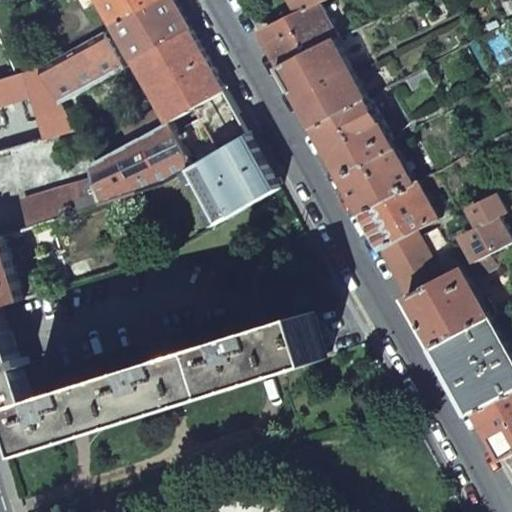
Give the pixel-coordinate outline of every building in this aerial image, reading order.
[(105,0),(119,25),(162,0),(105,0)] [(162,0),(119,25),(139,59),(194,27),(178,0),(162,0)] [(295,0),(302,12),(323,1),(325,0),(295,0)] [(268,35),(285,66),(339,39),(343,37),(323,1),(302,12),(265,30),(268,35)] [(211,57),(194,27),(139,59),(165,105),(174,121),(230,89),(211,57)] [(107,32),(45,67),(64,102),(80,93),(126,66),(107,32)] [(302,97),(318,126),(372,97),(369,91),(339,39),(285,66),(302,97)] [(4,42),(0,43),(0,81),(20,75),(4,42)] [(0,105),(30,97),(36,95),(49,138),(79,129),(64,102),(45,67),(44,68),(20,75),(0,81),(0,105)] [(174,121),(134,142),(97,160),(101,175),(102,179),(108,203),(171,181),(196,166),(253,132),(241,110),(230,89),(174,121)] [(318,126),(366,211),(418,182),(372,97),(318,126)] [(165,105),(125,125),(134,142),(174,121),(165,105)] [(253,132),(196,166),(227,220),(284,188),(261,146),(253,132)] [(511,147),(505,134),(484,146),(494,165),(511,155),(511,147)] [(429,176),(435,189),(443,184),(436,172),(429,176)] [(101,175),(24,201),(32,228),(89,209),(85,198),(96,195),(93,183),(102,179),(101,175)] [(96,195),(85,198),(89,209),(108,203),(102,179),(93,183),(96,195)] [(376,229),(388,249),(420,230),(443,218),(422,180),(418,182),(366,211),(376,229)] [(511,228),(493,196),(472,208),(482,227),(465,235),(478,260),(493,252),(511,242),(511,228)] [(394,260),(414,296),(446,279),(420,230),(388,249),(394,260)] [(0,238),(0,306),(4,305),(26,298),(6,236),(0,238)] [(470,265),(477,277),(500,266),(493,252),(478,260),(470,265)] [(446,279),(414,296),(418,304),(441,346),(497,316),(500,315),(490,296),(486,298),(468,266),(446,279)] [(0,306),(0,443),(44,430),(34,399),(4,305),(0,306)] [(320,309),(34,399),(44,430),(49,446),(335,356),(320,309)] [(511,342),(497,316),(441,346),(460,379),(479,413),(511,394),(511,342)] [(511,455),(511,394),(479,413),(493,437),(505,459),(511,455)]
